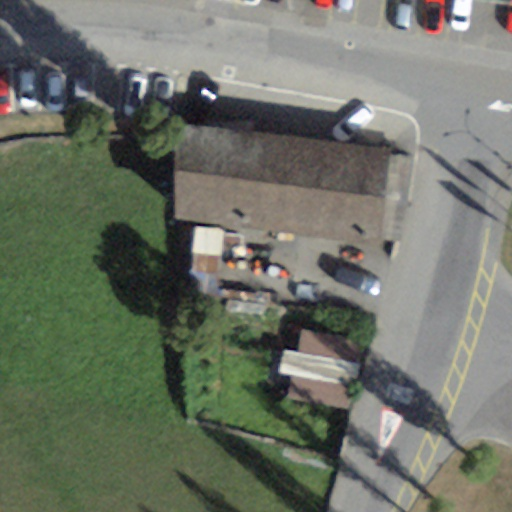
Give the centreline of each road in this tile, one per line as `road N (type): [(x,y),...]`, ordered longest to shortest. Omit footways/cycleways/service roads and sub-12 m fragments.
road 1 (residential): [(475,110),(148,39),(0,34)]
road 2 (unclassified): [(475,110),(367,511)]
